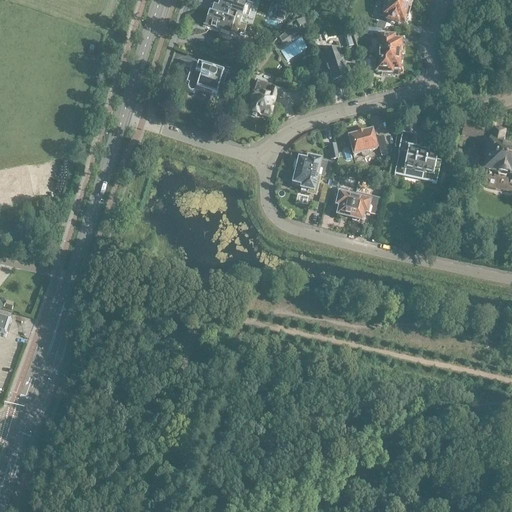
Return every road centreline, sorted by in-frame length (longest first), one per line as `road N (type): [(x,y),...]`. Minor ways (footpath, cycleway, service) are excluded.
road 1 (primary): [(18,433),(124,113)]
road 2 (residential): [(511,278),(283,222),(267,210),(263,157)]
road 3 (residential): [(263,157),(314,120),(436,80)]
road 4 (residential): [(263,157),(124,113)]
